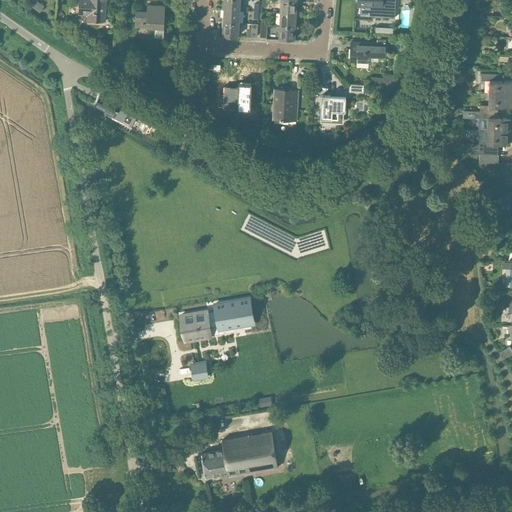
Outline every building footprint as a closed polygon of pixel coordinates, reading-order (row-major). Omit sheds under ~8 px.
[(105,20),(106,0),(79,0),(79,14),(81,14),(81,21),(87,22),(88,19),(105,20)] [(240,10),(240,0),(223,0),(223,9),(240,10)] [(296,13),(297,0),(287,0),(280,0),(280,12),(296,13)] [(357,0),(358,6),(371,7),(371,16),(390,17),(390,0),(357,0)] [(154,31),(163,31),(164,5),(147,4),(147,10),(142,9),(141,22),(154,23),(154,31)] [(239,22),(240,10),(223,9),(223,22),(239,22)] [(280,12),(280,25),(295,26),(296,13),(280,12)] [(222,34),(238,35),(239,22),(223,22),(222,34)] [(279,37),(295,38),(295,26),(280,25),(279,37)] [(350,60),(370,61),(370,59),(376,59),(377,54),(385,55),(386,39),(377,38),(377,42),(351,40),(350,60)] [(499,73),(481,73),(481,80),(489,80),(489,92),(511,93),(511,80),(499,80),(499,73)] [(384,74),(383,85),(391,85),(393,86),(393,81),(393,75),(384,74)] [(238,108),(238,109),(250,109),(251,83),(239,82),(239,87),(224,86),(223,98),(224,98),(223,107),(238,108)] [(296,120),(298,90),(292,90),(292,89),(275,88),(274,119),(296,120)] [(100,91),(93,104),(105,108),(108,110),(106,113),(137,130),(145,115),(122,102),(121,103),(100,91)] [(511,93),(489,92),(488,104),(480,104),(480,111),(498,111),(498,105),(511,106),(511,93)] [(321,118),(322,118),(321,121),(337,122),(338,111),(344,111),(345,111),(346,96),(338,96),(335,96),(334,96),(333,97),(330,97),(330,95),(321,95),(321,118)] [(479,117),(479,130),(488,130),(510,131),(510,118),(498,117),(498,111),(480,111),(479,117)] [(479,141),(478,153),(497,154),(497,143),(510,143),(510,131),(488,130),(487,142),(479,141)] [(206,337),(205,330),(204,327),(222,323),(223,327),(239,324),(253,322),(253,320),(252,321),(249,300),(250,300),(249,298),(214,304),(214,310),(208,311),(207,310),(181,315),(185,340),(206,337)] [(205,362),(191,364),(194,378),(207,376),(205,362)] [(223,449),(227,472),(228,476),(278,467),(272,431),(222,439),(223,449)] [(227,472),(223,449),(202,453),(206,476),(227,472)]
